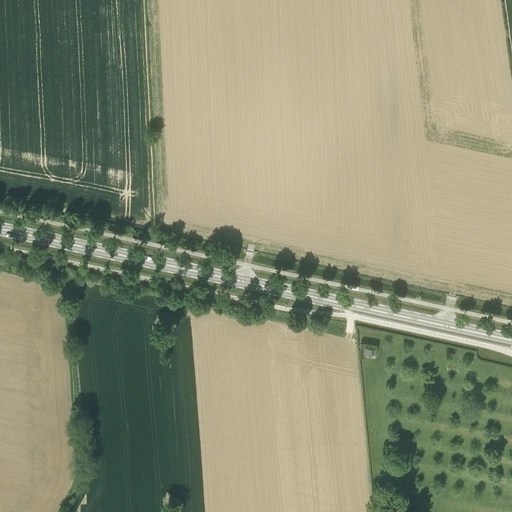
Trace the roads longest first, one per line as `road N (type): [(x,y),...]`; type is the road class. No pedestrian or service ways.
road 1 (primary): [(511,340),(0,229)]
road 2 (track): [(61,511),(79,471),(66,292)]
